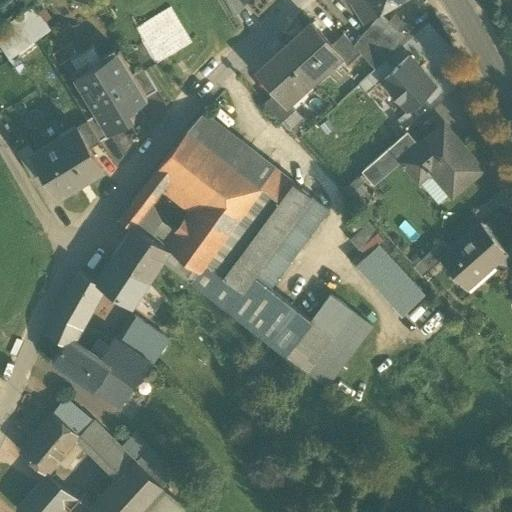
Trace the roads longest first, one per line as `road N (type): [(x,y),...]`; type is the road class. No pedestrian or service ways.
road 1 (residential): [(294,0),(195,100),(69,260),(0,413)]
road 2 (track): [(0,141),(69,260)]
road 3 (secondary): [(511,106),(452,0)]
